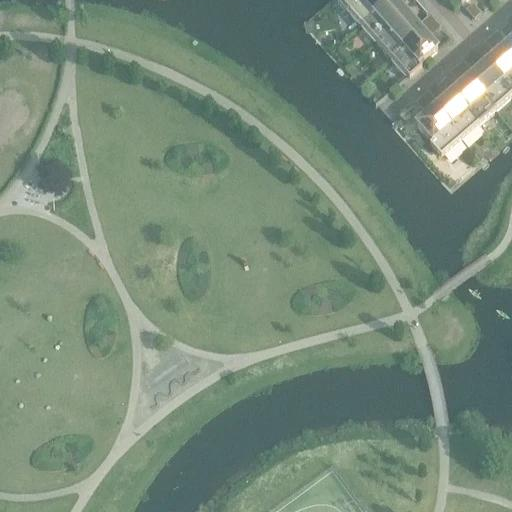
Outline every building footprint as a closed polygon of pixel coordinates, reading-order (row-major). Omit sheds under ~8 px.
[(361,29),(391,3),(388,0),(358,0),(345,11),(361,29)] [(453,0),(461,8),(470,0),(453,0)] [(376,47),(406,20),(391,3),(361,29),(376,47)] [(474,23),(481,17),(473,8),(466,14),(474,23)] [(427,32),(436,25),(430,18),(421,26),(427,32)] [(391,64),(421,37),(406,20),(376,47),(391,64)] [(432,39),(441,31),(436,25),(427,32),(432,39)] [(499,49),(505,43),(497,34),(491,40),(499,49)] [(407,82),(437,55),(421,37),(391,64),(407,82)] [(492,55),(499,49),(491,40),(484,46),(492,55)] [(511,46),(503,54),(506,57),(511,64),(511,46)] [(511,64),(506,57),(503,54),(486,69),(511,98),(511,64)] [(464,79),(471,74),(463,65),(456,70),(464,79)] [(496,115),(511,100),(511,98),(486,69),(469,85),(496,115)] [(458,85),(464,79),(456,70),(450,76),(458,85)] [(478,130),(496,115),(469,85),(452,100),(478,130)] [(430,109),(436,104),(428,95),(422,100),(430,109)] [(424,115),(430,109),(422,100),(416,106),(424,115)] [(461,145),(478,130),(452,100),(435,115),(461,145)] [(461,145),(435,115),(417,130),(422,136),(416,142),(426,153),(432,148),(443,161),(461,145)] [(401,120),(394,126),(400,132),(407,126),(401,120)]
